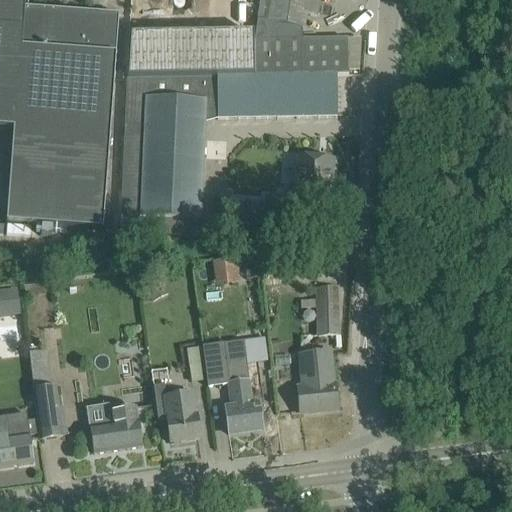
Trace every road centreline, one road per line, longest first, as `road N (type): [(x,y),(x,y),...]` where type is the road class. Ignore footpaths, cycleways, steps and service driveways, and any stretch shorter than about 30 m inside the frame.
road 1 (unclassified): [(367,469),(393,0)]
road 2 (tertiary): [(21,511),(367,469)]
road 3 (tertiary): [(367,469),(511,450)]
